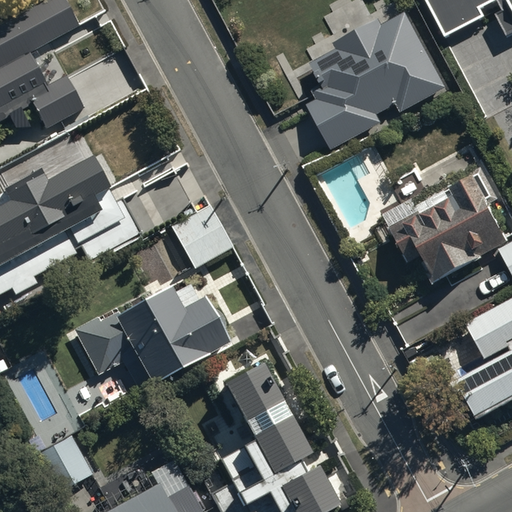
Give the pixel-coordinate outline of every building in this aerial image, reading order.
[(81,25),(67,0),(45,0),(0,24),(0,120),(33,102),(47,126),(83,107),(66,75),(49,85),(31,52),(81,25)] [(511,0),(424,0),(444,38),(492,13),(506,39),(511,35),(511,0)] [(448,88),(407,15),(383,28),(379,19),(334,44),(337,50),(309,65),(320,84),(311,89),(318,101),(305,108),(330,152),(380,124),(376,117),(395,106),(400,115),(448,88)] [(114,201),(91,159),(45,183),(40,173),(0,194),(0,296),(11,291),(14,298),(38,285),(34,278),(77,255),(74,249),(80,246),(88,262),(140,235),(120,198),(114,201)] [(419,213),(389,228),(408,266),(419,260),(431,285),(481,260),(479,255),(507,241),(475,179),(450,192),(454,201),(421,218),(419,213)] [(209,205),(172,226),(196,268),(233,247),(209,205)] [(511,243),(497,251),(511,277),(511,243)] [(98,316),(75,329),(99,375),(125,361),(140,389),(230,341),(206,295),(183,307),(172,286),(121,313),(119,310),(101,320),(98,316)] [(511,300),(466,325),(485,360),(509,347),(511,351),(511,353),(457,383),(478,422),(511,403),(511,300)] [(211,495),(220,511),(324,511),(338,504),(317,468),(331,460),(319,440),(307,447),(261,365),(224,386),(253,442),(218,462),(231,485),(211,495)] [(73,435),(40,453),(61,492),(94,474),(73,435)] [(156,486),(106,511),(201,511),(174,461),(149,474),(156,486)]
